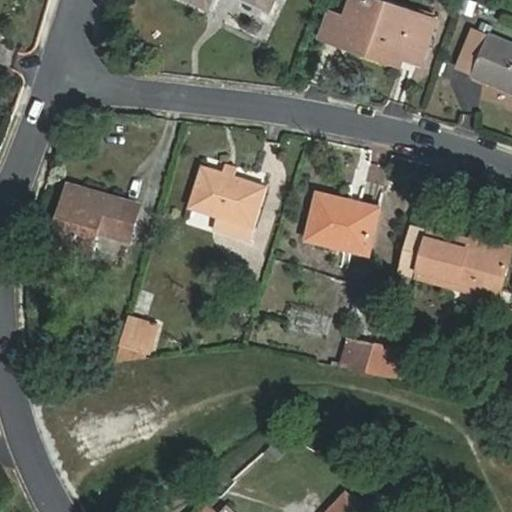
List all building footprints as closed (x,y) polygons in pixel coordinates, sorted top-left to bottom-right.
[(240,0),(272,15),(279,0),(179,0),(212,14),(217,0),(240,0)] [(408,58),(422,63),(438,20),(383,0),(356,0),(348,22),(343,36),(365,44),(362,51),(404,66),(408,58)] [(325,39),(362,51),(365,44),(343,36),(348,22),(332,17),(325,39)] [(511,47),(476,31),(463,60),(477,67),(473,77),(511,95),(511,47)] [(419,71),(422,63),(408,58),(404,66),(419,71)] [(477,67),(463,60),(459,71),(473,77),(477,67)] [(226,163),(222,172),(233,175),(237,167),(226,163)] [(218,218),(254,229),(268,187),(233,175),(222,172),(203,166),(189,209),(218,218)] [(72,220),(62,254),(93,263),(102,234),(133,245),(144,210),(72,187),(62,217),(72,220)] [(368,253),(380,211),(321,195),(310,237),(368,253)] [(51,251),(62,254),(72,220),(62,217),(51,251)] [(250,242),(254,229),(218,218),(213,231),(250,242)] [(419,275),(458,286),(462,276),(502,289),(511,259),(470,246),(430,235),(419,275)] [(470,246),(511,259),(511,258),(511,247),(474,235),(470,246)] [(500,298),(502,289),(462,276),(458,286),(500,298)] [(332,336),(335,307),(292,301),(289,331),(332,336)] [(162,324),(130,313),(115,362),(150,357),(162,324)] [(368,371),(376,345),(349,338),(342,365),(368,371)] [(411,356),(376,345),(368,371),(404,380),(411,356)] [(350,511),(357,505),(340,491),(321,511),(350,511)]
